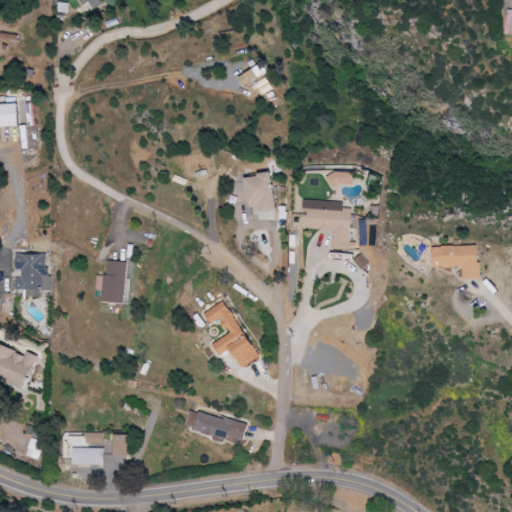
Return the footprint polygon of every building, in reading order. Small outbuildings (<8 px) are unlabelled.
[(70,13),(70,3),(59,2),(58,12),(70,13)] [(511,9),(503,11),(508,42),(511,41),(511,9)] [(240,76),(244,86),(266,75),(262,66),(240,76)] [(19,103),(0,104),(0,127),(20,126),(19,103)] [(355,185),(355,173),(331,173),(331,185),(355,185)] [(249,175),(251,212),(277,211),(276,174),(249,175)] [(344,202),(305,200),(305,208),(310,208),(309,228),(334,230),(334,249),(351,250),(353,209),(344,208),(344,202)] [(481,245),(434,247),(435,268),(464,267),(465,279),(482,279),(481,245)] [(50,290),(51,254),(20,254),(20,279),(18,279),(18,289),(28,290),(28,297),(40,297),(40,290),(50,290)] [(127,262),(109,261),(109,275),(99,275),(98,290),(103,291),(103,302),(125,303),(127,262)] [(207,313),(213,324),(222,318),(231,334),(215,343),(222,355),(233,349),(244,368),(261,358),(228,301),(207,313)] [(0,378),(27,388),(38,355),(28,351),(27,353),(0,343),(0,378)] [(187,428),(245,441),(249,424),(191,410),(187,428)] [(87,443),(105,444),(105,433),(88,433),(87,443)] [(129,455),(130,435),(115,435),(115,455),(129,455)] [(43,441),(31,438),(28,456),(40,459),(43,441)] [(105,465),(106,448),(74,448),(74,465),(105,465)]
